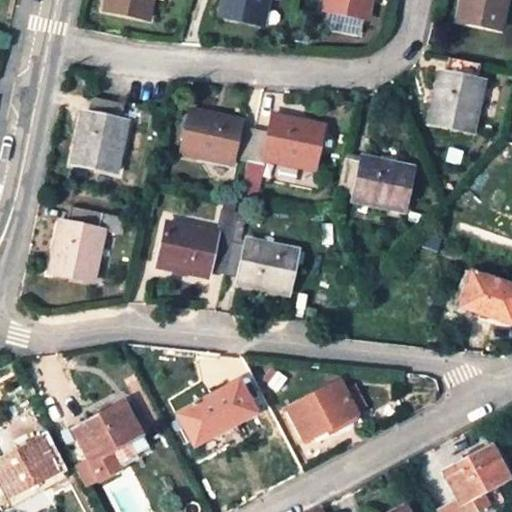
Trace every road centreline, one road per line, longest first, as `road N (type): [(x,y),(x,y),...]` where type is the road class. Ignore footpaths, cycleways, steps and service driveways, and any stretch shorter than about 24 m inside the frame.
road 1 (residential): [(0,331),(43,341),(122,330),(453,362),(484,393)]
road 2 (residential): [(414,0),(407,37),(366,71),(45,51)]
road 3 (unclassified): [(260,511),(484,393)]
road 4 (unclassified): [(0,239),(45,51)]
